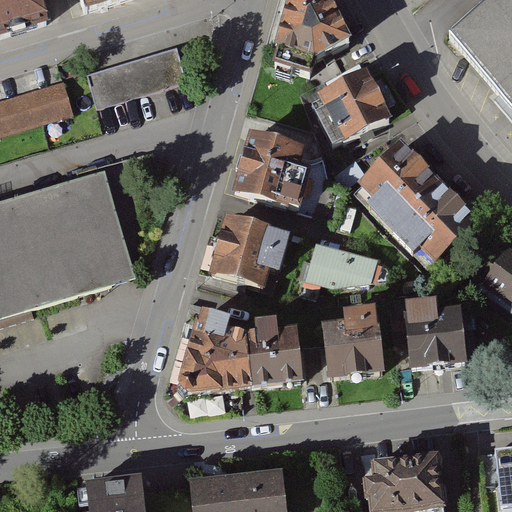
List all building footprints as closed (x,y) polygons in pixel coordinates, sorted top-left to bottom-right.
[(41,0),(0,0),(0,41),(49,27),(41,0)] [(80,0),(85,16),(141,0),(80,0)] [(329,0),(288,0),(275,71),(310,79),(315,64),(351,45),(329,0)] [(511,5),(466,44),(511,98),(511,5)] [(179,51),(88,77),(98,112),(191,85),(179,51)] [(366,72),(317,96),(342,148),(392,124),(366,72)] [(65,86),(0,104),(0,141),(75,119),(65,86)] [(320,152),(250,134),(234,196),(304,214),(320,152)] [(403,140),(356,184),(432,265),(479,221),(403,140)] [(106,176),(0,208),(0,321),(137,280),(106,176)] [(287,237),(224,221),(209,279),(272,296),(287,237)] [(385,261),(314,244),(305,283),(333,290),(379,290),(385,261)] [(511,252),(506,248),(480,289),(511,309),(511,252)] [(441,307),(405,311),(412,374),(472,368),(467,314),(442,316),(441,307)] [(342,330),(322,332),(327,383),(384,378),(378,313),(341,316),(342,330)] [(234,323),(201,314),(176,385),(190,399),(305,386),(298,332),(281,336),(279,325),(256,328),(257,340),(231,333),(234,323)] [(511,459),(495,462),(501,510),(511,508),(511,459)] [(446,511),(441,463),(365,472),(369,511),(446,511)] [(286,511),(282,474),(189,485),(192,511),(286,511)] [(146,511),(144,477),(88,482),(89,511),(146,511)]
